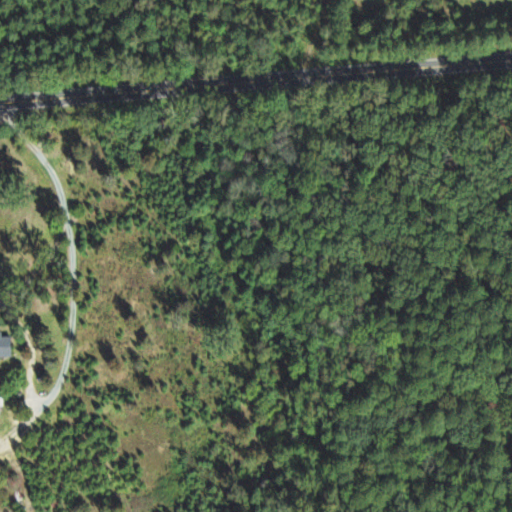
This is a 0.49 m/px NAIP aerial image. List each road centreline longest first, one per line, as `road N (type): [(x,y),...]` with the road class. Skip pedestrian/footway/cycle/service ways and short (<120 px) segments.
road 1 (primary): [(0,112),(511,68)]
road 2 (residential): [(14,111),(78,254),(81,311),(59,389),(0,456)]
